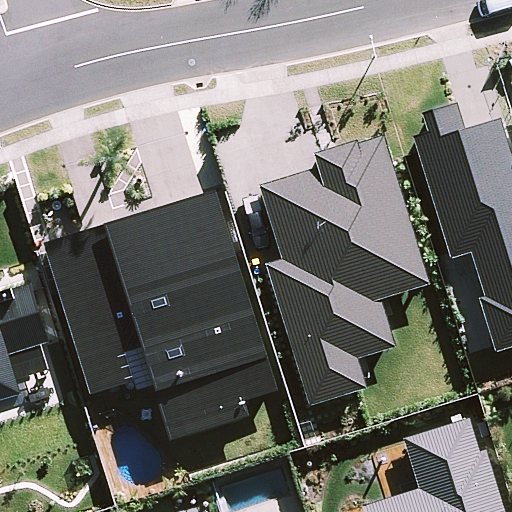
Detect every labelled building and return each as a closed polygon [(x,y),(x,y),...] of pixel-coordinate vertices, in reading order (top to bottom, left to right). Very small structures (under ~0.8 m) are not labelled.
[(412,140),(451,259),(470,253),(484,299),(476,301),(494,354),(511,348),(511,161),(499,121),(464,134),(453,106),(420,115),(426,135),(412,140)] [(283,262),(266,267),(309,407),(365,390),(356,360),(396,347),(380,302),(428,286),(384,139),(361,147),(360,142),(313,157),(318,171),(259,188),(283,262)] [(214,193),(43,249),(91,395),(133,381),(124,355),(139,350),(170,442),(248,417),(243,403),(279,391),(214,193)] [(0,433),(4,433),(0,421),(0,404),(22,398),(7,357),(51,345),(30,285),(0,294),(0,433)] [(504,511),(486,452),(479,454),(468,421),(403,441),(419,491),(361,508),(362,511),(504,511)]
